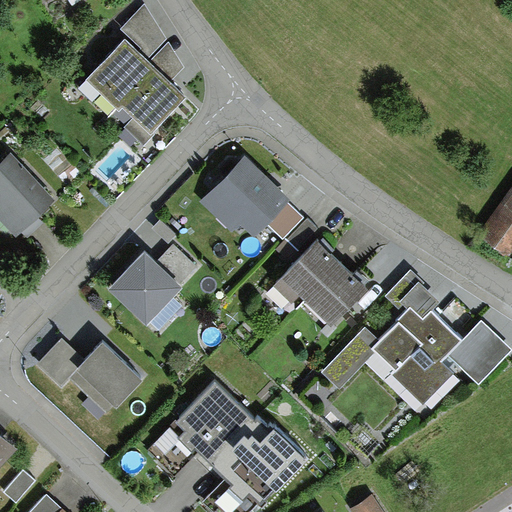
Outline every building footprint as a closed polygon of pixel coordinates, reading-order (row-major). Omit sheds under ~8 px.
[(184,94),(122,39),(90,76),(152,130),(184,94)] [(45,197),(10,160),(0,169),(0,216),(12,229),(45,197)] [(283,197),(243,160),(205,202),(231,226),(240,217),(253,230),(283,197)] [(511,240),(511,185),(486,221),(511,240)] [(361,289),(313,244),(285,274),(333,319),(361,289)] [(174,284),(142,253),(111,285),(143,316),(174,284)] [(408,307),(371,348),(394,369),(389,374),(420,402),(449,369),(439,360),(459,337),(430,311),(422,320),(408,307)] [(139,377),(101,342),(75,370),(112,406),(139,377)] [(268,431),(213,381),(176,421),(185,430),(178,437),(191,448),(193,446),(233,482),(230,485),(242,497),(248,491),(259,500),(302,453),(272,427),(268,431)] [(0,456),(9,447),(0,438),(0,456)] [(1,492),(12,502),(33,479),(22,469),(1,492)] [(60,511),(42,496),(27,511),(60,511)] [(377,511),(367,496),(352,506),(355,511),(377,511)]
